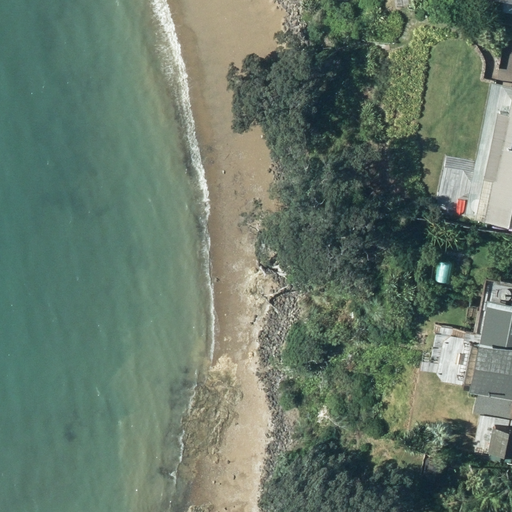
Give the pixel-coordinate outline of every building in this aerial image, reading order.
[(511,9),(502,8),(499,22),(511,24),(511,9)] [(472,217),(511,224),(511,83),(510,83),(505,105),(495,103),(472,217)] [(463,214),(470,158),(436,154),(429,210),(463,214)] [(466,394),(511,402),(511,306),(484,302),(477,345),(475,344),(466,394)] [(511,416),(494,414),(487,463),(511,466),(511,416)]
